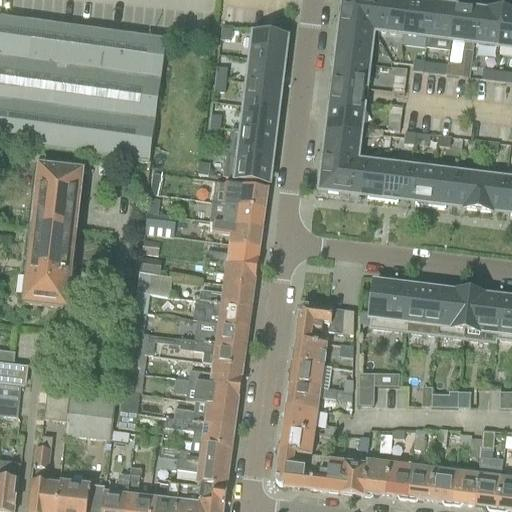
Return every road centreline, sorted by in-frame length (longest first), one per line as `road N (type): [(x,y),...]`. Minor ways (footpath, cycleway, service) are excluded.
road 1 (residential): [(247,507),(283,245)]
road 2 (residential): [(283,245),(312,0)]
road 3 (residential): [(511,273),(283,245)]
road 4 (unknown): [(24,511),(40,338)]
